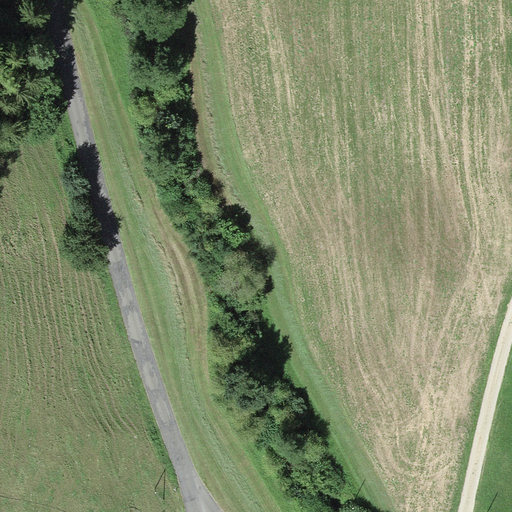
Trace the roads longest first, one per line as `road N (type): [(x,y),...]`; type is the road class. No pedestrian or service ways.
road 1 (track): [(47,0),(140,358),(196,511)]
road 2 (track): [(464,511),(511,313)]
